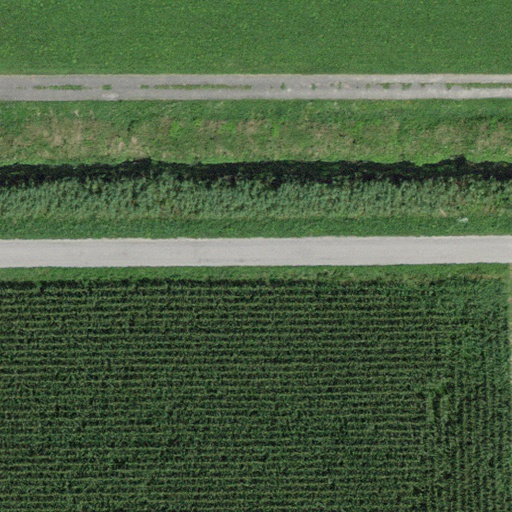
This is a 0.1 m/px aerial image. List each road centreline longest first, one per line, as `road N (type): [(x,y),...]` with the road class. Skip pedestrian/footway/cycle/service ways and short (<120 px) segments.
road 1 (unclassified): [(0,257),(511,254)]
road 2 (track): [(0,96),(511,96)]
